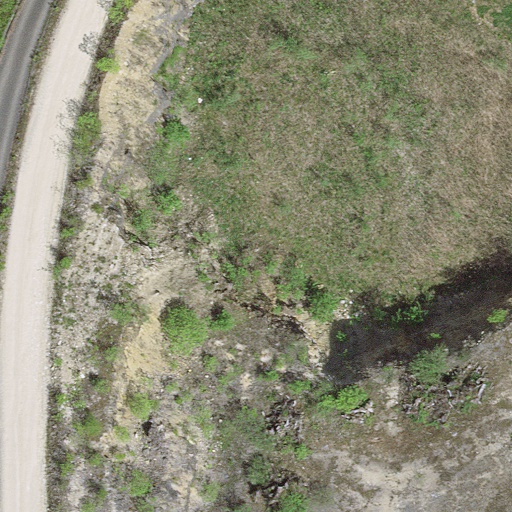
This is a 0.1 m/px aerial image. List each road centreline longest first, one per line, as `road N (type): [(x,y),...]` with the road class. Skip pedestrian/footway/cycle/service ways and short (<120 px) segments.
road 1 (track): [(97,0),(37,241),(21,511)]
road 2 (track): [(0,116),(35,0)]
